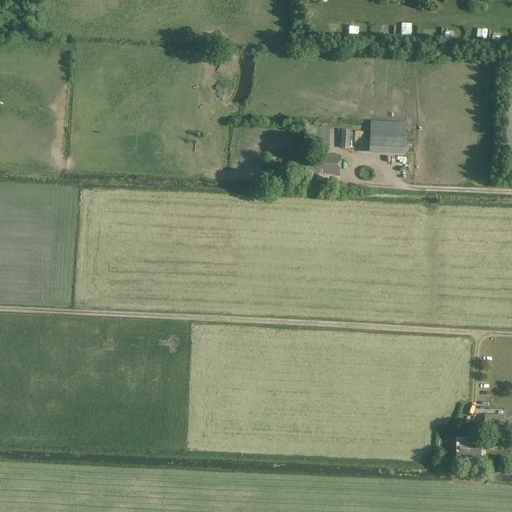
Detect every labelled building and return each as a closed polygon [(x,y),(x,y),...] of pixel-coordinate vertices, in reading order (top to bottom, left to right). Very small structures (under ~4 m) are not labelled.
[(478,36),(487,37),(488,29),(478,28),(478,36)] [(306,147),(317,147),(318,126),(306,126),(306,147)] [(370,133),(369,149),(404,150),(404,134),(370,133)] [(308,155),(307,174),(340,175),(341,156),(308,155)] [(503,426),(503,416),(484,416),(484,426),(503,426)] [(459,440),(459,458),(481,458),(481,441),(473,441),(473,440),(459,440)]
